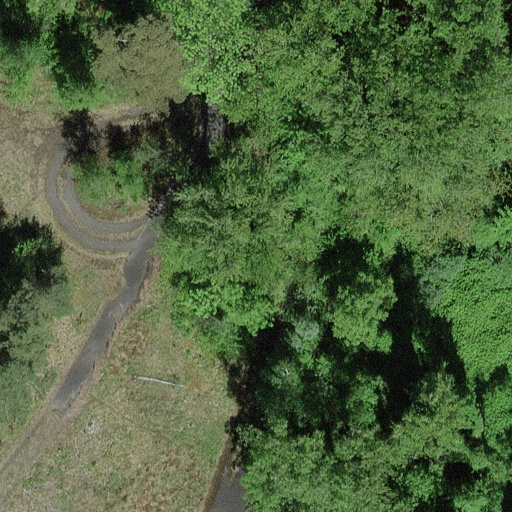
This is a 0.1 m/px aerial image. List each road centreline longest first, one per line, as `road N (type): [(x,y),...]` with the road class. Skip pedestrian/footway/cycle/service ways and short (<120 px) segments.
road 1 (track): [(0,487),(34,452),(233,84),(258,37),(261,0)]
road 2 (track): [(153,232),(118,243),(82,230),(59,204),(61,170),(89,138),(233,84)]
